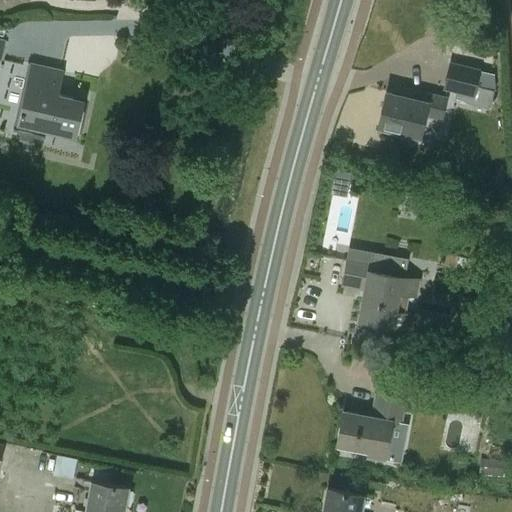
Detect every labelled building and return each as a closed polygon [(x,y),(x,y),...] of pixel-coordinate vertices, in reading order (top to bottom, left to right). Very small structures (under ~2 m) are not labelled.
[(453,98),(490,106),(495,87),(476,83),(480,67),(451,60),(445,88),(455,90),(453,98)] [(80,101),(54,96),(60,72),(29,65),(14,130),(10,129),(10,130),(42,138),(42,136),(38,135),(41,125),(72,132),(71,135),(72,135),(80,101)] [(386,92),(378,125),(419,135),(425,113),(441,117),(446,98),(395,86),(393,93),(386,92)] [(506,178),(494,176),(492,187),(504,189),(506,178)] [(413,310),(396,307),(399,292),(416,295),(419,279),(370,270),(372,260),(348,256),(343,283),(364,287),(359,318),(410,328),(413,310)] [(373,391),(369,416),(342,411),(336,442),(368,448),(367,454),(385,457),(392,420),(400,422),(405,396),(373,391)] [(56,472),(75,476),(78,456),(59,452),(56,472)] [(480,457),(479,474),(504,476),(505,459),(480,457)] [(122,511),(127,487),(91,481),(85,511),(122,511)] [(359,511),(363,494),(327,487),(322,511),(359,511)]
